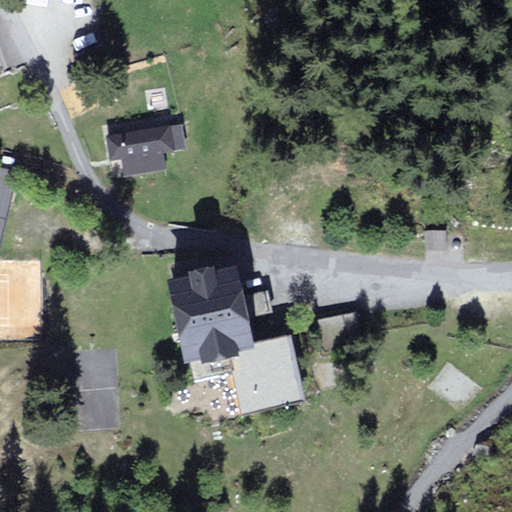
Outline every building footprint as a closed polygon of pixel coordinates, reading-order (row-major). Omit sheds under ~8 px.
[(181,124),(107,138),(111,160),(122,158),(125,174),(166,167),(163,151),(185,147),(181,124)] [(0,254),(15,174),(0,171),(0,254)] [(452,258),(452,226),(427,226),(427,258),(452,258)] [(234,265),(170,278),(186,360),(190,359),(195,381),(232,373),(240,413),(305,400),(291,334),(254,342),(249,316),(272,312),(267,290),(240,295),(234,265)] [(354,313),(314,322),(322,355),(362,346),(354,313)]
